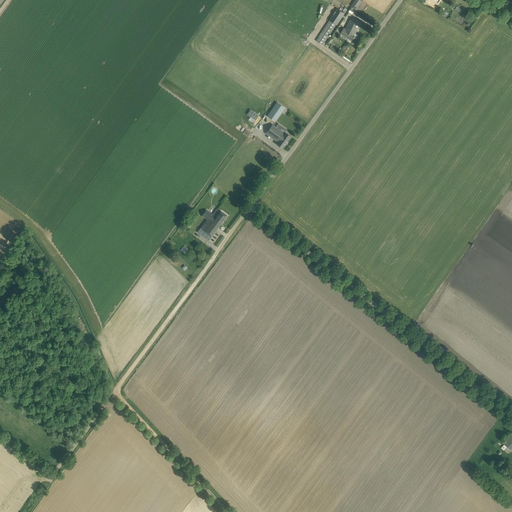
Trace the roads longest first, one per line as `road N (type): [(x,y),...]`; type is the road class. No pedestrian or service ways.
road 1 (unclassified): [(511,410),(249,206)]
road 2 (unclassified): [(249,206),(399,0)]
road 3 (track): [(225,511),(112,394)]
road 4 (track): [(112,394),(190,288)]
